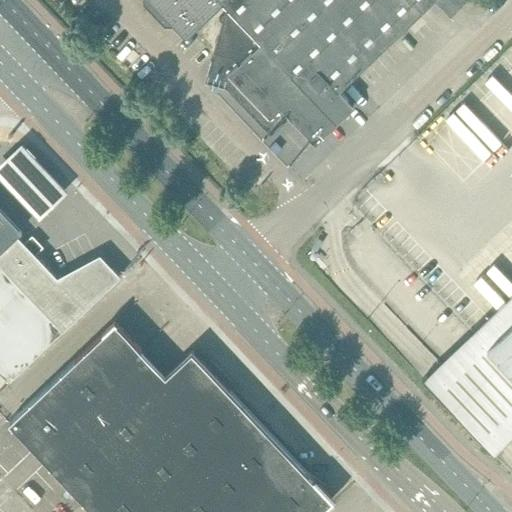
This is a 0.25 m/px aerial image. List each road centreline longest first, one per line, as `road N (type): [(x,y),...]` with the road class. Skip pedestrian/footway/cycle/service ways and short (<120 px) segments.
road 1 (unclassified): [(252,263),(511,21)]
road 2 (secondary): [(486,511),(252,263)]
road 3 (secondary): [(8,72),(220,295)]
road 4 (secondary): [(252,263),(41,41)]
road 5 (secondary): [(220,295),(431,511)]
